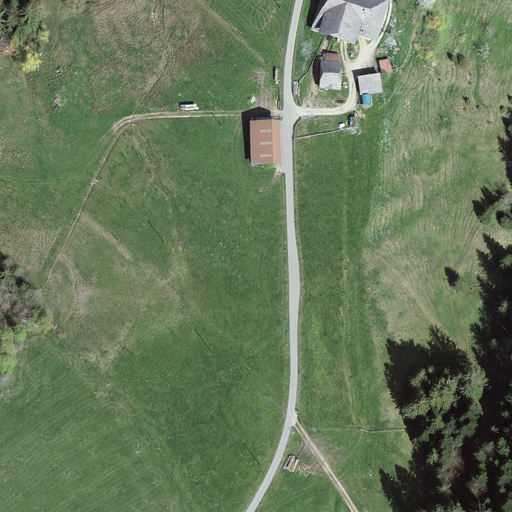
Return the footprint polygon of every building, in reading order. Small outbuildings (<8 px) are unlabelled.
[(373,33),(382,2),(374,0),(322,0),(313,31),(353,43),(357,29),(373,33)] [(390,53),(380,55),(384,69),(393,67),(390,53)] [(340,66),(322,64),(320,87),(338,88),(340,66)] [(359,80),(361,97),(383,95),(381,78),(359,80)] [(255,128),(256,166),(274,165),(273,127),(255,128)]
